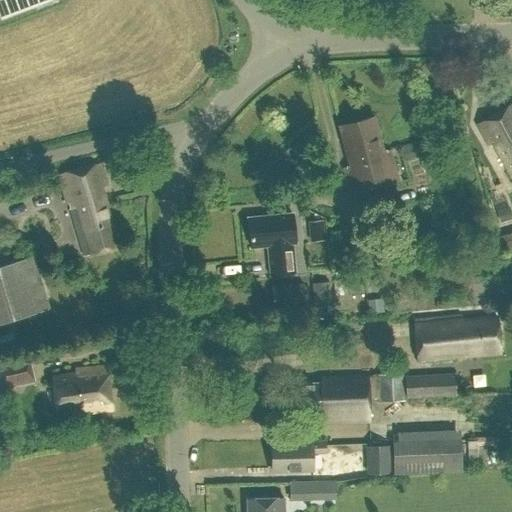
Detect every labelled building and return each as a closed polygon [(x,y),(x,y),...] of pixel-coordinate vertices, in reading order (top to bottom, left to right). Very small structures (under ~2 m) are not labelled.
[(511,104),(476,125),(488,146),(492,144),(511,178),(511,104)] [(382,151),(374,119),(338,128),(348,166),(343,167),(349,194),(399,182),(390,149),(382,151)] [(424,164),(413,166),(420,190),(431,187),(424,164)] [(107,188),(101,167),(60,178),(81,258),(116,249),(101,190),(107,188)] [(294,274),(288,214),(246,218),(249,249),(266,249),(269,276),(294,274)] [(0,323),(49,309),(33,256),(0,265),(0,323)] [(329,282),(312,283),(314,307),(331,306),(329,282)] [(304,308),(302,284),(270,287),(272,311),(304,308)] [(462,321),(461,315),(414,319),(417,364),(459,360),(459,357),(500,354),(497,318),(462,321)] [(0,388),(33,383),(28,358),(0,363),(0,388)] [(112,413),(106,368),(74,372),(75,377),(52,380),(57,414),(84,411),(85,416),(112,413)] [(455,396),(454,373),(405,376),(406,399),(455,396)] [(404,401),(403,375),(320,380),(320,384),(294,386),(296,420),(320,418),(320,425),(370,422),(368,402),(404,401)] [(460,472),(459,438),(391,441),(393,475),(460,472)] [(495,440),(469,442),(470,453),(485,452),(487,482),(498,481),(495,440)] [(323,457),(323,445),(272,446),(273,476),(312,475),(312,457),(323,457)] [(388,473),(388,446),(364,446),(365,474),(388,473)] [(324,485),(288,486),(288,500),(324,499),(324,485)] [(283,511),(283,498),(247,499),(246,511),(283,511)]
